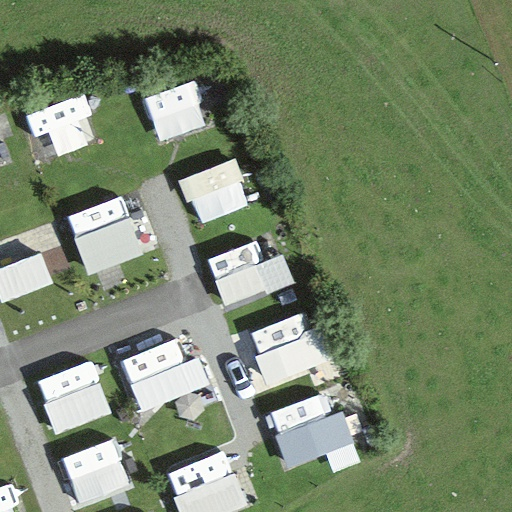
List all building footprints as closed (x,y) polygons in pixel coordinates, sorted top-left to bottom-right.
[(152,98),(164,144),(225,128),(213,82),(152,98)] [(87,91),(35,109),(52,155),(104,136),(87,91)] [(191,169),(201,216),(256,205),(246,157),(191,169)] [(128,187),(74,217),(98,260),(152,229),(128,187)] [(45,226),(0,242),(0,276),(8,298),(64,278),(45,226)] [(141,349),(158,393),(209,373),(192,330),(141,349)] [(98,356),(42,379),(62,430),(118,407),(98,356)] [(345,383),(274,404),(290,462),(362,441),(345,383)] [(70,452),(86,501),(138,485),(121,435),(70,452)] [(189,511),(233,511),(265,501),(253,466),(182,491),(189,511)] [(0,511),(28,511),(16,484),(0,490),(0,511)]
